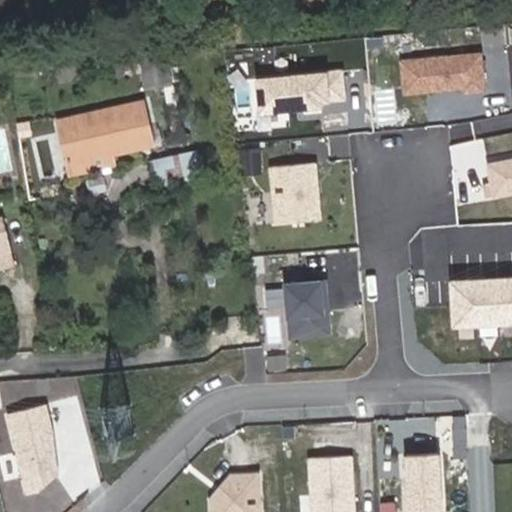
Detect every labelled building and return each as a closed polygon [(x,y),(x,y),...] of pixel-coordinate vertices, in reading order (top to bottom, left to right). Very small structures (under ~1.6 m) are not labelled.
[(481,52),(399,59),(402,94),(485,86),(481,52)] [(85,78),(83,64),(58,69),(60,82),(85,78)] [(341,68),(256,77),(259,110),(345,102),(341,68)] [(141,105),(58,123),(70,174),(111,165),(109,155),(149,145),(141,105)] [(178,152),(153,158),(159,184),(184,178),(178,152)] [(511,157),(489,162),(496,197),(511,193),(511,157)] [(320,220),(315,162),(269,165),(274,224),(320,220)] [(0,252),(9,251),(1,217),(0,217),(0,252)] [(511,275),(450,278),(453,327),(511,324),(511,275)] [(329,341),(324,277),(286,280),(290,344),(329,341)] [(50,406),(6,415),(23,493),(38,495),(59,470),(50,406)] [(442,511),(439,452),(400,454),(403,511),(442,511)] [(356,511),(353,456),(308,458),(311,511),(356,511)] [(261,511),(261,473),(230,473),(207,498),(207,511),(261,511)]
